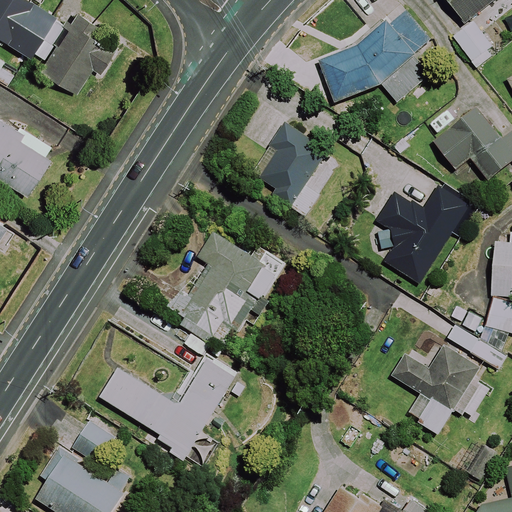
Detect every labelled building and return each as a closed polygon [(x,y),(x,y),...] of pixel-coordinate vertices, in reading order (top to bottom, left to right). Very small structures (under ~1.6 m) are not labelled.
[(59,17),(32,0),(0,0),(0,37),(33,58),(35,54),(46,61),(41,70),(79,94),(95,69),(104,74),(125,40),(82,12),(73,26),(59,17)] [(495,0),(447,0),(467,24),(495,0)] [(433,48),(411,14),(318,73),(338,104),(363,88),(368,95),(414,66),(412,62),(433,48)] [(497,52),(474,23),(455,39),(478,67),(497,52)] [(511,135),(505,141),(481,110),(437,143),(457,170),(472,159),(490,182),(511,165),(511,135)] [(0,178),(31,199),(53,166),(43,160),(52,147),(2,113),(0,115),(0,178)] [(331,150),(287,123),(254,175),(280,191),(275,198),(308,219),(322,196),(308,187),(331,150)] [(472,205),(444,186),(425,213),(398,195),(379,224),(403,240),(388,263),(420,284),(472,205)] [(0,243),(10,227),(0,221),(0,243)] [(493,296),(511,299),(511,231),(501,229),(494,265),(498,266),(493,296)] [(199,259),(211,266),(177,320),(228,353),(261,300),(265,302),(288,265),(251,241),(246,249),(217,231),(199,259)] [(511,300),(511,299),(493,296),(486,328),(511,333),(511,302),(511,303),(511,300)] [(508,356),(440,317),(432,331),(500,370),(508,356)] [(484,368),(445,345),(431,367),(406,352),(391,375),(423,394),(409,417),(440,436),(456,409),(474,420),(491,391),(476,382),(484,368)] [(103,398),(163,436),(160,441),(174,449),(172,453),(187,462),(189,458),(206,469),(221,445),(204,434),(241,375),(208,354),(177,403),(122,368),(103,398)] [(119,440),(93,422),(75,447),(100,466),(119,440)] [(498,453),(476,441),(461,469),(483,481),(498,453)] [(111,483),(61,450),(44,477),(52,482),(41,500),(59,511),(115,511),(136,480),(120,469),(111,483)] [(511,511),(511,468),(509,470),(511,483),(511,500),(478,508),(479,511),(511,511)] [(388,511),(344,483),(325,511),(388,511)] [(441,511),(416,496),(406,511),(441,511)]
